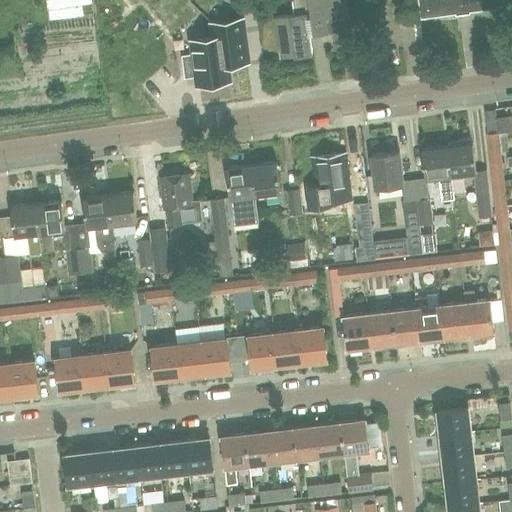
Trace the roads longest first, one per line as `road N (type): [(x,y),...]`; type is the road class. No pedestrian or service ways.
road 1 (residential): [(0,152),(511,82)]
road 2 (residential): [(0,434),(394,389)]
road 3 (residential): [(408,511),(394,389)]
